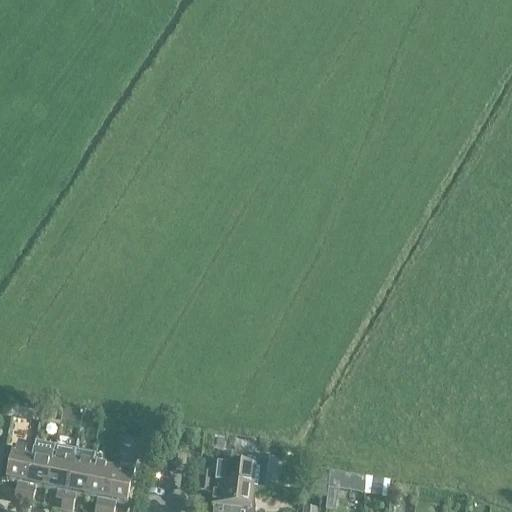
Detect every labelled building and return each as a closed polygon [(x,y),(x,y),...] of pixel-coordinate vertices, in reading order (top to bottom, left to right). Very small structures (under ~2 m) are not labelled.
[(23,504),(33,452),(13,448),(6,482),(17,485),(13,502),(23,504)] [(46,490),(53,456),(33,452),(23,504),(32,506),(35,488),(46,490)] [(62,511),(73,460),(53,456),(46,490),(57,493),(53,510),(62,511)] [(260,471),(262,459),(237,456),(236,468),(218,465),(217,476),(199,474),(198,484),(254,491),(256,471),(260,471)] [(86,498),(93,464),(73,460),(62,511),(72,511),(76,496),(86,498)] [(104,511),(113,468),(93,464),(86,498),(97,500),(94,511),(104,511)] [(113,468),(104,511),(114,511),(116,504),(127,506),(135,465),(131,464),(129,471),(113,468)] [(252,510),(254,491),(198,484),(197,494),(214,496),(212,511),(255,511),(252,510)] [(312,484),(311,495),(325,496),(326,486),(312,484)]
